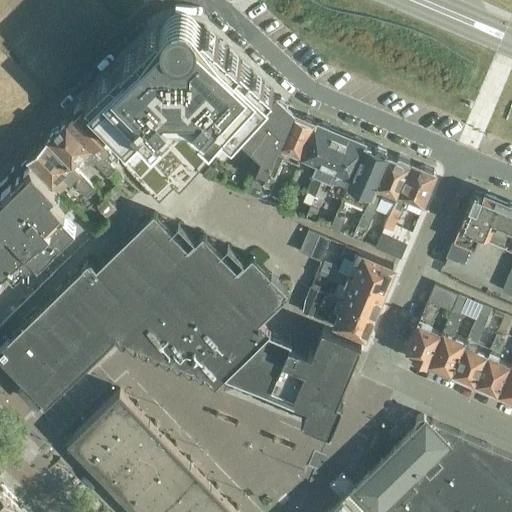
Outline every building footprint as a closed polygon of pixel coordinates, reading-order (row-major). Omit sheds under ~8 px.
[(0,0),(0,141),(119,22),(118,21),(97,0),(0,0)] [(98,85),(86,97),(88,99),(127,139),(134,146),(119,160),(159,200),(173,186),(179,192),(233,133),(265,99),(272,92),(273,90),(263,80),(261,79),(261,75),(258,71),(254,71),(252,70),(240,59),(238,57),(237,52),(233,49),(229,49),(227,47),(216,36),(215,32),(211,27),(206,28),(204,25),(203,26),(198,20),(195,17),(193,14),(191,13),(188,12),(186,11),(183,10),(181,10),(179,10),(178,10),(177,11),(175,11),(174,12),(173,12),(172,13),(170,14),(169,15),(168,16),(167,17),(164,21),(163,23),(160,27),(158,26),(156,28),(152,28),(147,32),(147,37),(146,38),(136,47),(134,50),(130,50),(125,54),(125,58),(110,73),(108,75),(104,75),(99,79),(99,84),(98,85)] [(249,192),(259,196),(263,184),(292,112),(287,107),(287,103),(280,96),(276,97),(274,95),(238,133),(262,156),(255,172),(257,172),(249,192)] [(74,112),(67,118),(109,161),(117,153),(102,138),(112,128),(111,127),(86,101),(84,102),(78,103),(74,107),(74,112)] [(292,112),(263,184),(273,188),(285,157),(299,163),(315,121),(314,121),(312,117),(305,114),(300,115),(292,112)] [(48,136),(47,138),(79,170),(87,162),(87,158),(90,156),(108,174),(108,173),(115,167),(109,161),(67,118),(59,126),(54,127),(48,132),(48,136)] [(317,122),(315,121),(299,163),(313,169),(312,170),(318,173),(317,176),(312,178),(303,200),(311,204),(316,193),(340,132),(332,129),(331,124),(321,120),(317,122)] [(349,135),(340,132),(316,193),(324,196),(328,186),(326,181),(328,178),(334,180),(335,178),(348,183),(365,142),(363,138),(352,133),(349,135)] [(28,155),(26,157),(59,190),(71,178),(87,194),(95,186),(79,170),(47,138),(38,146),(34,147),(28,152),(28,155)] [(374,146),(365,142),(348,183),(343,195),(366,205),(389,149),(388,149),(386,147),(378,144),(374,146)] [(409,157),(389,149),(366,205),(358,223),(367,227),(383,190),(396,196),(411,161),(409,157)] [(59,190),(26,157),(19,164),(16,163),(7,172),(7,175),(0,181),(0,281),(5,271),(13,280),(34,260),(38,264),(54,249),(53,247),(58,242),(60,243),(76,227),(61,213),(72,203),(59,190)] [(419,164),(411,161),(396,196),(384,224),(392,227),(400,209),(396,207),(398,203),(404,205),(407,197),(423,203),(436,173),(433,167),(422,162),(419,164)] [(115,167),(108,173),(119,185),(126,178),(115,167)] [(501,245),(507,242),(511,230),(511,200),(510,200),(505,202),(498,199),(497,195),(490,192),(485,193),(481,192),(481,193),(474,191),(446,254),(462,260),(469,246),(473,247),(480,232),(490,236),(494,242),(501,245)] [(34,377),(33,376),(25,383),(19,389),(29,399),(36,392),(44,401),(43,402),(45,404),(116,335),(122,341),(121,342),(123,344),(126,341),(134,349),(138,346),(145,354),(149,350),(157,358),(160,355),(168,363),(171,360),(179,368),(183,364),(190,372),(194,369),(202,377),(205,374),(215,384),(217,382),(216,381),(225,373),(226,373),(270,330),(266,327),(260,320),(289,292),(252,254),(238,268),(203,232),(189,246),(154,210),(96,267),(90,259),(19,327),(51,360),(34,377)] [(335,214),(330,226),(339,230),(344,218),(335,214)] [(299,250),(310,255),(319,233),(308,228),(299,250)] [(382,229),(375,245),(400,256),(407,239),(382,229)] [(511,268),(502,292),(511,296),(511,295),(511,230),(507,242),(511,243),(511,268)] [(319,233),(310,255),(321,260),(330,238),(319,233)] [(353,275),(383,288),(388,286),(392,276),(390,271),(393,264),(346,244),(341,255),(358,263),(353,275)] [(335,268),(337,263),(324,258),(323,263),(335,268)] [(353,275),(335,268),(323,263),(318,273),(331,278),(342,283),(336,296),(373,312),(373,311),(378,310),(382,300),(380,295),(383,288),(353,275)] [(423,362),(430,360),(443,331),(431,325),(440,303),(453,309),(460,292),(435,282),(407,350),(413,353),(412,357),(423,362)] [(373,312),(336,296),(310,285),(300,309),(315,315),(321,301),(339,309),(333,323),(363,336),(368,333),(372,323),(370,318),(373,312)] [(452,370),(453,370),(468,338),(456,333),(464,314),(460,312),(467,295),(460,292),(453,309),(443,331),(430,360),(437,363),(438,368),(446,371),(452,370)] [(474,379),(476,380),(491,347),(477,341),(489,314),(492,306),(483,302),(468,338),(453,370),(461,374),(462,378),(469,381),(474,379)] [(270,330),(226,373),(226,374),(330,417),(361,341),(323,325),(312,351),(291,342),(292,340),(271,331),(270,330)] [(0,345),(0,357),(25,383),(33,376),(34,377),(51,360),(19,327),(12,334),(15,336),(10,341),(8,338),(0,345)] [(497,390),(499,391),(511,362),(511,360),(500,355),(507,339),(502,337),(504,333),(498,331),(491,347),(476,380),(484,384),(486,389),(492,391),(497,390)] [(511,362),(499,391),(506,394),(508,399),(511,400),(511,362)] [(240,511),(120,388),(67,439),(138,511),(240,511)] [(511,511),(511,454),(492,446),(492,445),(487,442),(486,443),(464,434),(465,433),(459,430),(459,431),(437,422),(438,421),(432,418),(430,420),(425,415),(424,414),(423,414),(422,414),(420,414),(418,414),(417,415),(416,416),(416,417),(416,419),(415,420),(416,420),(416,422),(417,423),(409,432),(409,431),(407,433),(401,439),(402,439),(396,445),(395,444),(394,446),(394,447),(383,458),(382,457),(380,459),(381,460),(369,471),(369,470),(367,472),(367,473),(356,484),(355,483),(354,485),(342,472),(332,481),(330,484),(342,496),(357,511),(511,511)] [(0,511),(4,511),(18,499),(0,481),(0,511)] [(357,511),(342,496),(340,498),(341,498),(329,510),(329,509),(327,511),(326,511),(357,511)] [(31,511),(18,499),(4,511),(31,511)]
